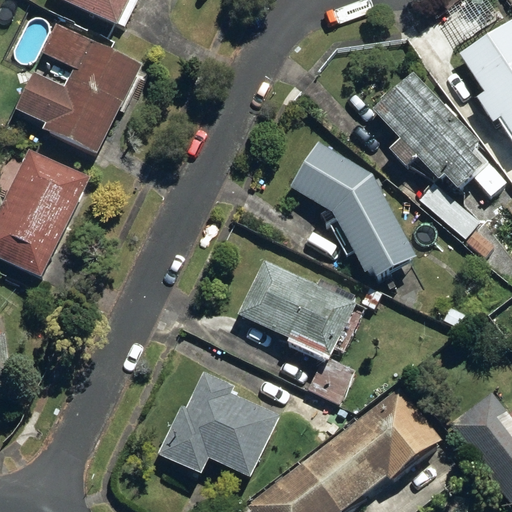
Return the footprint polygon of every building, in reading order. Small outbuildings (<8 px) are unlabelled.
[(48,0),(59,5),(58,8),(114,35),(116,32),(123,35),(139,3),(132,0),(48,0)] [(90,166),(123,106),(140,74),(54,28),(37,60),(69,77),(59,94),(32,79),(10,120),(42,137),(41,140),(90,166)] [(467,109),(485,135),(494,130),(511,156),(511,28),(481,49),(455,67),(478,101),(467,109)] [(456,202),(473,187),(488,204),(505,189),(410,83),(393,99),(368,121),(394,149),(384,158),(406,183),(418,172),(431,187),(437,182),(456,202)] [(330,222),(334,228),(328,231),(346,265),(352,262),(368,293),(413,269),(370,188),(314,154),(288,197),(330,222)] [(87,186),(26,158),(0,214),(0,276),(38,294),(87,186)] [(431,189),(426,194),(423,191),(418,198),(421,200),(416,206),(462,246),(477,229),(431,189)] [(313,291),(265,266),(235,323),(288,351),(285,357),(319,375),(329,356),(340,362),(363,318),(353,312),(356,307),(316,287),(313,291)] [(0,392),(9,392),(5,348),(0,348),(0,392)] [(201,379),(155,464),(196,488),(206,471),(245,493),(279,432),(257,420),(260,415),(231,399),(232,397),(201,379)] [(397,395),(245,508),(247,511),(357,511),(439,452),(397,395)] [(511,511),(511,426),(492,399),(444,433),(502,511),(511,511)]
